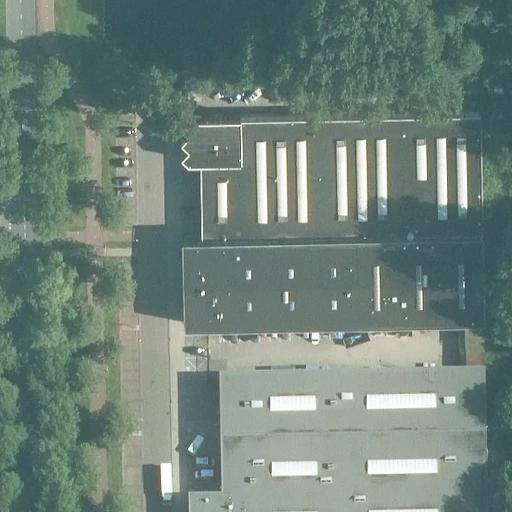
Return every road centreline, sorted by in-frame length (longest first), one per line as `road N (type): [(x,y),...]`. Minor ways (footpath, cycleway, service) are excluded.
road 1 (unclassified): [(157,511),(149,123)]
road 2 (tertiary): [(31,511),(24,213)]
road 3 (tertiary): [(24,213),(20,0)]
